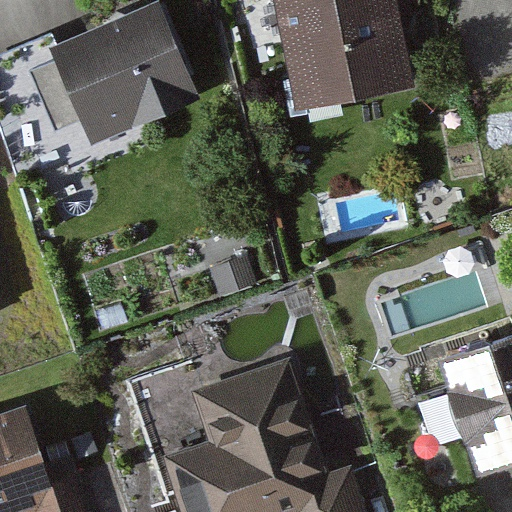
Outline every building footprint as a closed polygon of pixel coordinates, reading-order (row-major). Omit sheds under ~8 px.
[(163,0),(142,0),(52,37),(94,139),(202,94),(163,0)] [(399,0),(275,0),(297,105),(416,81),(399,0)] [(94,139),(52,37),(50,30),(0,52),(0,115),(18,174),(94,139)] [(250,253),(212,267),(222,296),(260,282),(250,253)] [(511,327),(440,350),(478,473),(511,462),(511,327)] [(290,357),(202,385),(194,359),(127,380),(164,497),(180,492),(186,511),(361,511),(347,467),(326,473),(290,357)] [(0,409),(0,511),(40,511),(54,478),(27,400),(0,409)] [(88,511),(75,471),(54,478),(40,511),(88,511)]
